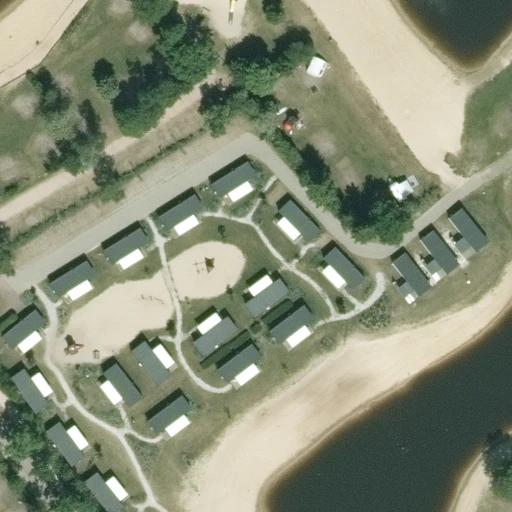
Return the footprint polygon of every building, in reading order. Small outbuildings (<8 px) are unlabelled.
[(196,34),(218,26),(210,7),(189,15),(196,34)] [(142,9),(128,22),(144,39),(158,26),(142,9)] [(313,71),(332,64),(324,43),(306,49),(313,71)] [(175,49),(164,59),(173,70),(185,60),(175,49)] [(78,66),(54,80),(61,92),(85,78),(78,66)] [(133,72),(126,77),(138,93),(145,88),(133,72)] [(33,82),(10,97),(20,112),(43,97),(33,82)] [(297,96),(277,116),(290,130),(310,110),(297,96)] [(224,117),(233,135),(255,124),(245,106),(224,117)] [(503,132),(511,122),(511,111),(508,107),(493,123),(503,132)] [(70,116),(79,133),(91,127),(82,110),(70,116)] [(319,153),(335,141),(323,125),(307,137),(319,153)] [(184,148),(193,166),(212,156),(204,139),(184,148)] [(494,167),(495,141),(484,141),(483,166),(494,167)] [(406,187),(422,176),(405,152),(389,163),(406,187)] [(341,182),(358,170),(346,154),(330,166),(341,182)] [(150,162),(157,182),(175,176),(169,156),(150,162)] [(256,165),(266,177),(277,167),(268,156),(256,165)] [(196,166),(201,176),(216,167),(211,158),(196,166)] [(113,186),(122,199),(141,186),(132,173),(113,186)] [(273,190),(289,214),(310,199),(293,175),(273,190)] [(375,210),(394,199),(388,187),(368,198),(375,210)] [(97,198),(79,209),(91,230),(109,220),(97,198)] [(337,249),(348,267),(365,256),(355,239),(337,249)] [(22,274),(36,259),(17,241),(3,257),(22,274)] [(262,300),(279,295),(270,265),(253,271),(262,300)] [(240,326),(256,312),(234,286),(218,300),(240,326)] [(283,339),(299,327),(282,306),(267,319),(283,339)] [(197,337),(206,350),(224,338),(216,325),(197,337)] [(252,362),(266,351),(251,330),(236,341),(252,362)] [(22,347),(4,360),(14,374),(32,361),(22,347)] [(201,366),(214,384),(232,371),(218,353),(201,366)] [(191,375),(178,388),(194,404),(207,391),(191,375)] [(38,383),(28,389),(39,407),(48,401),(38,383)] [(149,407),(167,433),(181,423),(163,397),(149,407)] [(58,445),(67,440),(59,424),(50,429),(58,445)] [(83,443),(66,453),(77,470),(93,460),(83,443)] [(110,511),(127,501),(114,481),(97,491),(110,511)]
